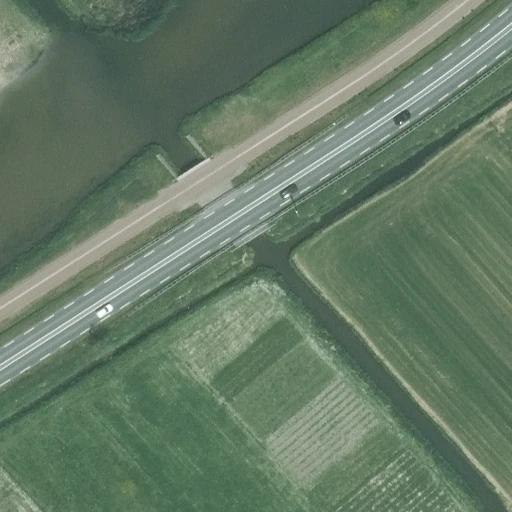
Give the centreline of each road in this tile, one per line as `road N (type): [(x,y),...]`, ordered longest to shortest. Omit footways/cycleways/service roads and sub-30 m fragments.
road 1 (primary): [(0,368),(485,48)]
road 2 (unclassified): [(467,0),(368,73),(0,308)]
